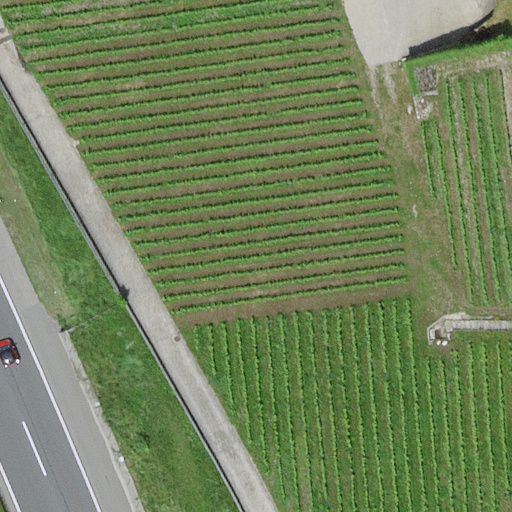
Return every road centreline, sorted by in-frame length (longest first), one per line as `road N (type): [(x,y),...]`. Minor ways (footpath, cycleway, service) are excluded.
road 1 (track): [(0,26),(257,511)]
road 2 (motorway): [(62,511),(0,365)]
